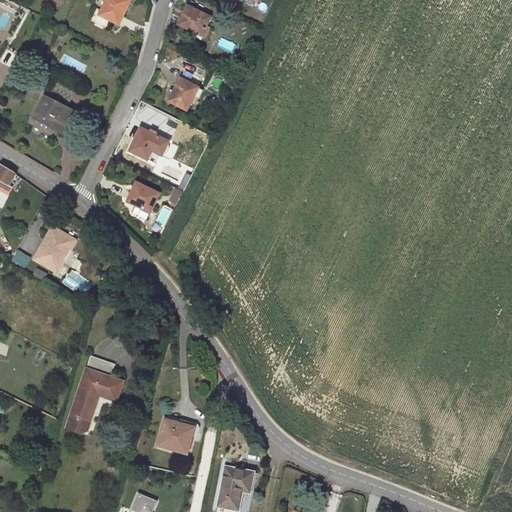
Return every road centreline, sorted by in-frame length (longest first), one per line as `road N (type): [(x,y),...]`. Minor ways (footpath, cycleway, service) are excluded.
road 1 (unclassified): [(433,511),(293,452),(269,431),(189,309),(78,197)]
road 2 (residential): [(78,197),(141,75),(164,0)]
